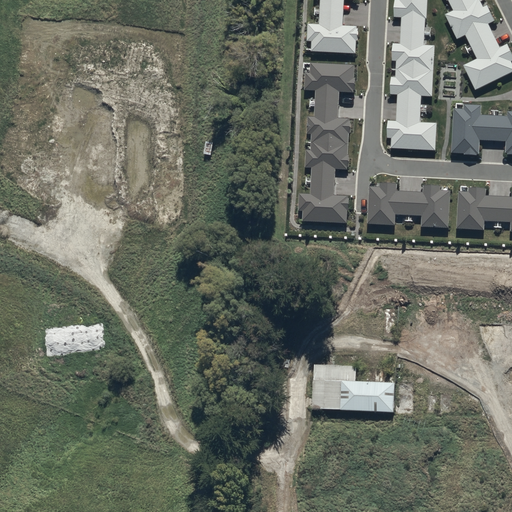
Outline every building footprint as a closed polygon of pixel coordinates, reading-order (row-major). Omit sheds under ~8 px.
[(346,1),(358,2),(358,0),(322,0),(321,26),(309,26),(309,43),(313,43),(313,53),(357,54),(358,28),(345,27),(346,1)] [(437,47),(426,47),(428,0),(400,0),(401,2),(396,1),(395,19),(403,19),(402,45),(395,45),(394,62),(398,62),(397,79),(393,79),(392,97),(399,97),(397,122),(389,122),(388,140),(393,140),(393,151),(437,153),(439,125),(421,124),(423,98),(434,98),(437,47)] [(447,0),(454,13),(447,16),(459,41),(467,36),(479,61),(465,67),(477,91),(511,74),(511,53),(509,46),(501,50),(489,26),(496,23),(488,7),(485,8),(481,0),(480,0),(477,1),(476,0),(447,0)] [(337,172),(350,173),(352,121),(340,121),(341,95),(355,96),(356,68),(312,66),(312,75),(307,75),(307,93),(317,93),(316,120),(309,120),(309,136),(313,137),(313,153),(307,153),(307,171),(314,171),(313,198),(301,197),(300,214),(304,215),(304,224),(348,226),(349,199),(336,198),(337,172)] [(457,106),(454,155),(480,157),(481,142),(508,144),(507,156),(511,156),(511,112),(510,113),(509,118),(483,116),(483,108),(457,106)] [(369,226),(396,227),(397,217),(423,218),(423,229),(451,230),(453,193),(442,192),(442,188),(425,187),(425,194),(398,193),(399,186),(382,185),(381,189),(371,189),(369,226)] [(460,193),(458,231),(486,232),(486,223),(511,224),(511,198),(488,197),(488,191),(470,190),(470,194),(460,193)] [(357,366),(315,364),(313,409),(395,412),(396,381),(357,380),(357,366)]
